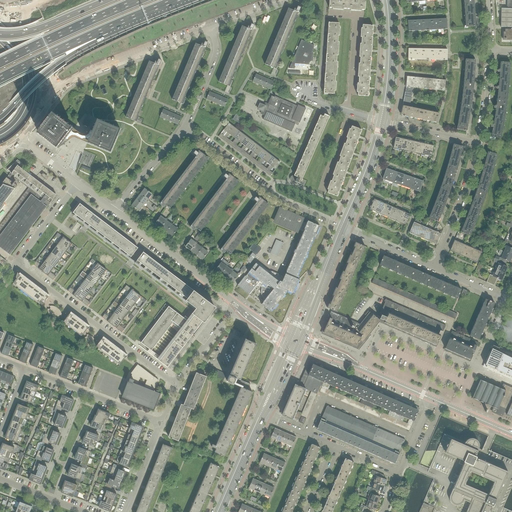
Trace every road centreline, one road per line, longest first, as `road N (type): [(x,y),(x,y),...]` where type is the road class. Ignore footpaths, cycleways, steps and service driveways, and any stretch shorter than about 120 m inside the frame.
road 1 (residential): [(210,29),(70,81),(19,144)]
road 2 (residential): [(175,385),(16,264)]
road 3 (residential): [(183,128),(269,194),(341,227)]
road 4 (trunk): [(139,0),(0,62)]
road 5 (trunk): [(0,117),(107,28)]
road 6 (residential): [(432,267),(478,143)]
road 7 (secondary): [(380,121),(386,0)]
